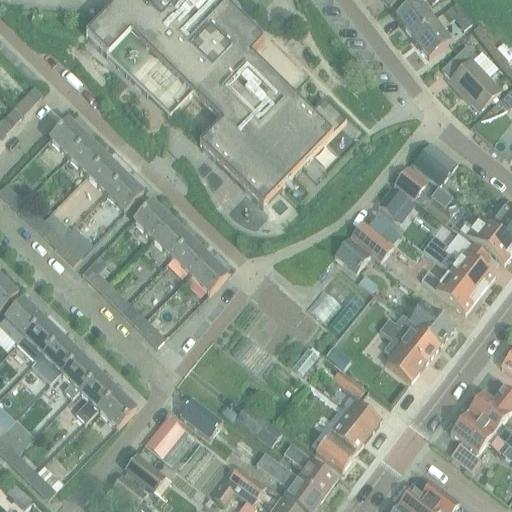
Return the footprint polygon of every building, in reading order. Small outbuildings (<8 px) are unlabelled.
[(151,0),(122,0),(120,3),(85,39),(149,101),(171,78),(189,96),(220,127),(199,149),(262,211),(346,125),(324,104),(310,117),(250,59),(264,45),(217,0),(162,0),(158,5),(151,0)] [(405,0),(379,0),(389,12),(405,0)] [(395,20),(412,41),(433,25),(417,4),(395,20)] [(457,7),(443,17),(450,26),(454,23),(463,35),(472,28),(464,16),(457,7)] [(433,25),(412,41),(428,62),(449,46),(440,34),(450,26),(443,17),(433,25)] [(476,60),(466,49),(441,74),(451,84),(449,85),(479,116),(500,95),(471,65),(476,60)] [(42,99),(41,98),(33,91),(15,110),(24,118),(42,99)] [(0,131),(6,137),(24,118),(15,110),(0,125),(0,131)] [(104,140),(84,121),(75,129),(95,149),(104,140)] [(49,144),(68,162),(87,143),(68,124),(49,144)] [(87,180),(106,161),(87,143),(68,162),(87,180)] [(456,170),(450,165),(429,148),(412,169),(439,191),(456,170)] [(87,180),(105,199),(124,179),(106,161),(87,180)] [(426,187),(407,172),(394,189),(413,204),(426,187)] [(143,198),(124,179),(105,199),(124,217),(143,198)] [(26,207),(7,189),(0,196),(0,198),(17,216),(26,207)] [(378,210),(393,222),(406,204),(391,193),(378,210)] [(133,225),(152,244),(171,225),(152,206),(133,225)] [(44,225),(26,207),(17,216),(36,234),(44,225)] [(511,248),(511,211),(508,208),(491,231),(490,231),(511,248)] [(511,248),(490,231),(491,231),(479,222),(472,231),(466,226),(459,234),(504,269),(511,257),(511,248)] [(63,243),(44,225),(36,234),(55,252),(63,243)] [(171,262),(189,243),(171,225),(152,244),(171,262)] [(380,267),(393,252),(362,227),(350,242),(380,267)] [(450,276),(479,300),(494,281),(482,272),(490,262),(471,248),(471,249),(457,238),(443,255),(457,266),(450,276)] [(81,261),(63,243),(55,252),(73,270),(81,261)] [(171,262),(189,280),(208,261),(189,243),(171,262)] [(348,243),(334,260),(356,278),(370,261),(348,243)] [(107,269),(99,261),(82,278),(101,297),(109,288),(99,278),(107,269)] [(208,261),(189,280),(208,299),(227,280),(208,261)] [(439,282),(446,274),(434,264),(427,273),(439,282)] [(479,300),(450,276),(442,286),(428,275),(421,284),(464,319),(479,300)] [(0,316),(17,298),(0,281),(0,316)] [(120,315),(128,306),(109,288),(101,297),(120,315)] [(4,323),(0,327),(0,333),(16,349),(23,342),(42,323),(23,304),(4,323)] [(138,333),(147,325),(128,306),(120,315),(138,333)] [(423,307),(408,325),(440,350),(455,331),(423,306),(422,307),(423,307)] [(163,331),(173,319),(161,308),(150,320),(163,331)] [(388,326),(379,337),(391,346),(382,357),(390,362),(385,368),(410,388),(440,350),(408,325),(403,321),(395,331),(388,326)] [(35,367),(42,360),(61,341),(42,323),(23,342),(16,349),(35,367)] [(138,333),(157,352),(166,343),(147,325),(138,333)] [(310,365),(323,348),(312,340),(299,357),(310,365)] [(61,378),(79,359),(61,341),(42,360),(53,371),(47,377),(55,384),(61,378)] [(511,357),(501,372),(511,380),(511,357)] [(79,396),(98,377),(79,359),(61,378),(71,388),(64,395),(72,403),(79,396)] [(339,374),(332,382),(357,401),(364,393),(339,374)] [(98,414),(116,395),(98,377),(79,396),(88,405),(75,418),(85,428),(98,414)] [(471,412),(466,417),(504,447),(510,438),(500,430),(511,415),(511,414),(511,397),(504,391),(493,405),(482,397),(478,403),(474,403),(470,408),(471,412)] [(98,414),(117,433),(135,414),(116,395),(98,414)] [(19,413),(4,398),(0,401),(0,424),(24,448),(40,432),(20,412),(19,413)] [(193,403),(180,420),(210,443),(223,426),(193,403)] [(357,457),(356,457),(381,425),(355,405),(315,456),(316,456),(315,457),(341,477),(357,457)] [(236,423),(271,450),(281,438),(246,410),(236,423)] [(504,447),(466,417),(462,423),(458,424),(454,428),(455,432),(450,438),(461,446),(450,460),(472,477),(480,466),(474,462),(486,447),(497,455),(504,447)] [(167,421),(152,440),(144,450),(161,464),(184,435),(167,421)] [(19,460),(0,441),(0,458),(10,468),(19,460)] [(296,482),(323,501),(337,482),(290,449),(283,459),(303,473),(296,482)] [(153,495),(165,481),(136,458),(125,473),(153,495)] [(315,511),(323,501),(296,482),(264,458),(256,469),(288,493),(283,500),(299,511),(315,511)] [(49,459),(42,466),(61,485),(69,478),(49,459)] [(29,487),(38,478),(19,460),(10,468),(29,487)] [(266,492),(238,472),(215,503),(227,511),(254,511),(252,511),(266,492)] [(56,496),(38,478),(29,487),(48,505),(56,496)] [(146,499),(120,479),(111,492),(136,511),(146,499)] [(411,492),(398,508),(403,511),(455,511),(458,509),(430,486),(420,499),(411,492)] [(293,511),(280,502),(273,511),(293,511)]
